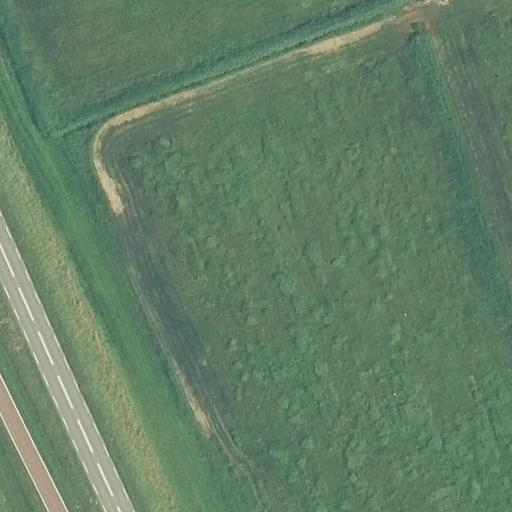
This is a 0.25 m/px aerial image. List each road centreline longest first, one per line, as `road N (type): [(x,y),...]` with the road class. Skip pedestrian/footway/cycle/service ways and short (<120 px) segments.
road 1 (secondary): [(122,511),(0,240)]
road 2 (unclassified): [(57,511),(0,394)]
